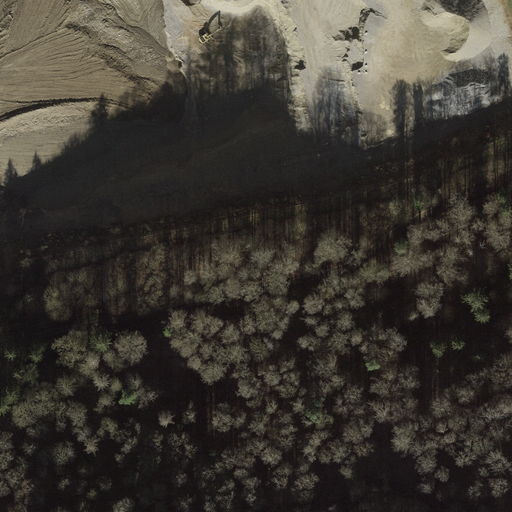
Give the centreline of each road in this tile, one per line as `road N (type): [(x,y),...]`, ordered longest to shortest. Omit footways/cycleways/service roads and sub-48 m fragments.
road 1 (track): [(511,176),(378,252),(316,275),(104,325),(0,339)]
road 2 (track): [(104,325),(138,386),(172,401),(210,399),(295,380),(465,312),(511,256)]
